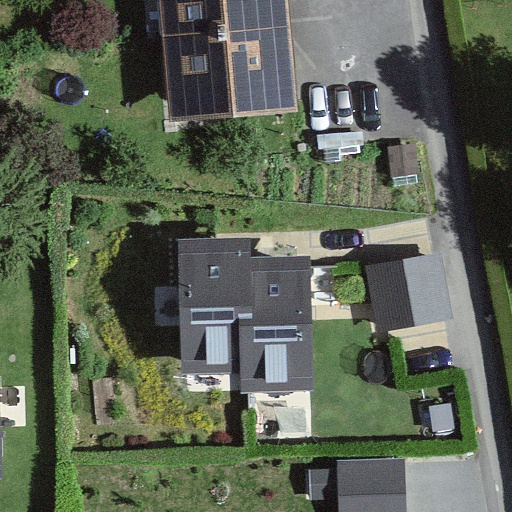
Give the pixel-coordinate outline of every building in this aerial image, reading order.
[(285,0),(163,0),(175,135),(296,125),(285,0)] [(391,144),(393,171),(420,168),(416,145),(391,144)] [(192,233),(191,361),(250,364),(257,383),(323,384),(322,252),(269,254),(265,232),(192,233)] [(372,267),(380,330),(456,314),(446,254),(372,267)] [(0,468),(16,468),(11,340),(0,340),(0,468)] [(408,511),(408,464),(342,464),(342,511),(408,511)]
